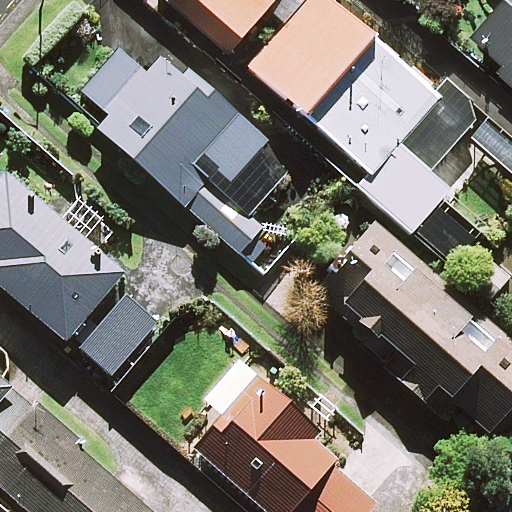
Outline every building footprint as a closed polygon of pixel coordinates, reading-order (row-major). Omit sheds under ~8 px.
[(277,0),(163,0),(229,56),(277,0)] [(331,0),(312,0),(249,69),(371,180),(361,192),(412,236),(450,193),(400,149),(443,101),(331,0)] [(511,0),(509,0),(471,44),(511,80),(511,0)] [(146,78),(118,54),(83,95),(109,118),(98,132),(263,278),(290,247),(253,214),(291,171),(164,58),(146,78)] [(124,277),(7,178),(0,185),(0,288),(67,345),(124,277)] [(410,257),(373,225),(318,288),(399,357),(386,372),(446,424),(458,410),(489,437),(511,409),(511,345),(479,317),(473,325),(403,265),(410,257)] [(155,326),(125,301),(81,353),(111,378),(155,326)] [(343,456),(240,365),(206,403),(222,417),(193,450),(263,511),(371,511),(375,509),(331,470),(343,456)] [(0,406),(14,391),(0,378),(0,406)] [(150,511),(21,399),(0,422),(0,488),(27,511),(150,511)]
